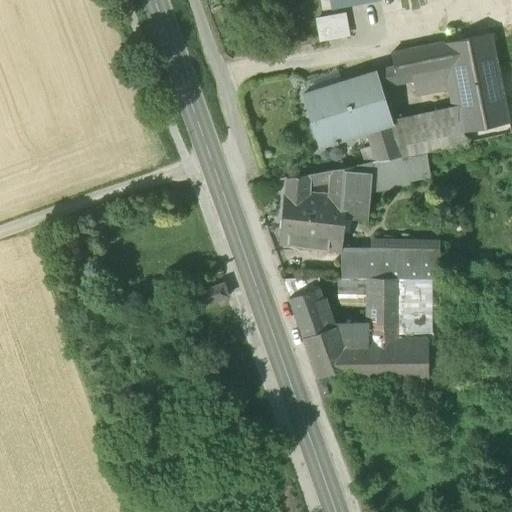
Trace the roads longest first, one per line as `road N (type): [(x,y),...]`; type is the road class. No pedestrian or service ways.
road 1 (secondary): [(211,159),(335,511)]
road 2 (unclassified): [(0,233),(211,159)]
road 3 (secondary): [(154,0),(211,159)]
